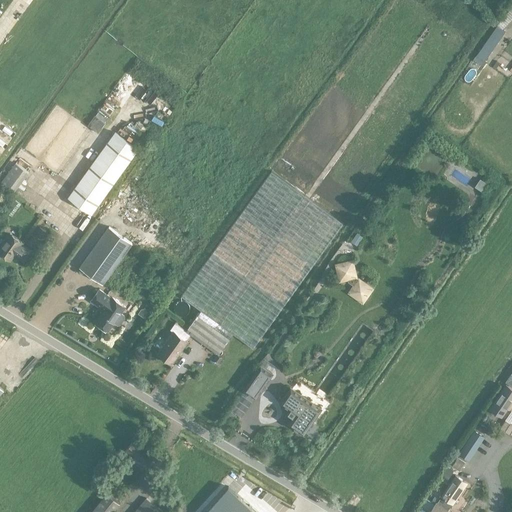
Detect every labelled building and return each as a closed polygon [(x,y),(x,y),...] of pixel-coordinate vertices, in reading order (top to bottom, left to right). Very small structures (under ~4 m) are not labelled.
[(473,60),(481,66),(504,35),(500,33),(503,29),(498,25),(473,60)] [(98,130),(108,118),(104,115),(97,123),(93,119),(90,123),(98,130)] [(91,214),(138,149),(115,132),(68,197),(91,214)] [(15,163),(2,182),(15,192),(29,173),(15,163)] [(345,222),(273,169),(207,254),(281,304),(345,222)] [(488,184),(480,179),(474,187),(483,192),(488,184)] [(109,226),(79,267),(103,284),(133,243),(109,226)] [(24,243),(11,234),(0,249),(0,252),(10,259),(14,253),(23,260),(31,249),(23,244),(24,243)] [(178,296),(186,301),(195,308),(180,330),(216,354),(231,332),(252,347),(281,304),(207,254),(178,296)] [(364,303),(375,286),(358,275),(354,258),(336,262),(339,279),(346,283),(354,282),(347,292),(364,303)] [(113,322),(116,324),(120,324),(123,319),(122,316),(118,313),(123,307),(110,297),(109,299),(96,290),(89,301),(102,310),(94,321),(107,330),(113,322)] [(156,353),(172,365),(179,355),(178,354),(179,352),(180,353),(188,343),(171,331),(156,353)] [(219,364),(223,359),(216,355),(215,357),(211,354),(209,356),(213,359),(213,360),(219,364)] [(244,390),(255,398),(272,375),(260,367),(244,390)] [(511,400),(511,388),(506,384),(490,408),(502,416),(511,400)] [(279,402),(290,410),(287,415),(292,418),(288,424),(304,435),(306,432),(311,435),(318,425),(313,422),(323,408),(290,386),(279,402)] [(470,459),(486,436),(475,429),(460,452),(470,459)] [(154,456),(135,440),(124,452),(144,468),(154,456)] [(466,461),(457,456),(451,465),(460,470),(466,461)] [(468,482),(456,474),(441,495),(443,496),(437,504),(436,503),(429,511),(449,511),(444,508),(449,500),(453,503),(468,482)] [(90,511),(112,511),(120,503),(107,492),(90,511)] [(162,511),(146,498),(134,511),(162,511)]
